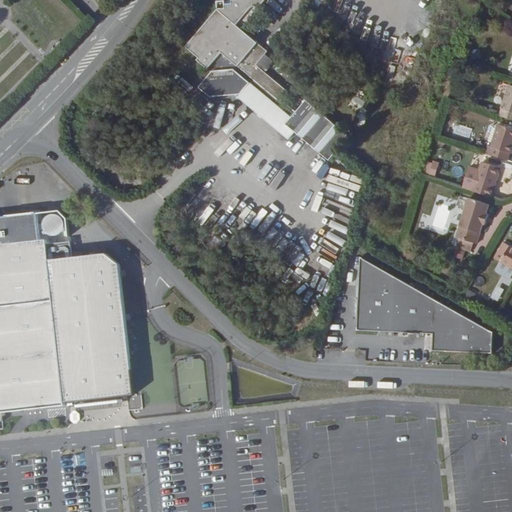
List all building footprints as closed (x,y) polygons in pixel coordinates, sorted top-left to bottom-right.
[(210,97),(236,95),(241,95),(251,83),(292,117),(286,124),(296,132),(330,160),(350,136),(307,100),(297,112),(282,100),(289,92),(257,65),(268,51),(239,27),(258,20),(259,19),(260,18),(261,16),(262,15),(261,13),(261,11),(259,9),(266,0),(217,0),(218,10),(186,47),(199,58),(198,60),(207,69),(200,77),(204,81),(199,87),(210,97)] [(486,0),(483,4),(488,9),(492,4),(488,0),(486,0)] [(289,140),(296,132),(286,124),(292,117),(251,83),(241,95),(236,95),(289,140)] [(511,85),(509,85),(500,116),(511,119),(511,85)] [(511,128),(498,123),(490,147),(493,148),(491,155),(508,160),(511,153),(511,154),(511,128)] [(428,174),(435,176),(439,163),(432,161),(428,174)] [(501,168),(482,161),(473,191),(492,197),(501,168)] [(469,197),(456,237),(477,244),(484,224),(485,225),(489,214),(488,214),(491,205),(469,197)] [(0,412),(64,406),(64,402),(134,395),(120,265),(106,253),(73,257),(49,260),(47,244),(47,239),(41,240),(37,213),(0,216),(0,412)] [(47,244),(49,260),(73,257),(71,241),(47,244)] [(511,246),(510,245),(503,241),(497,252),(504,255),(500,262),(511,268),(511,246)] [(494,258),(500,262),(504,255),(497,252),(494,258)] [(494,332),(361,257),(357,330),(433,334),(433,351),(493,354),(494,332)] [(498,302),(505,291),(497,286),(490,297),(498,302)] [(128,407),(140,407),(140,397),(128,397),(128,407)]
